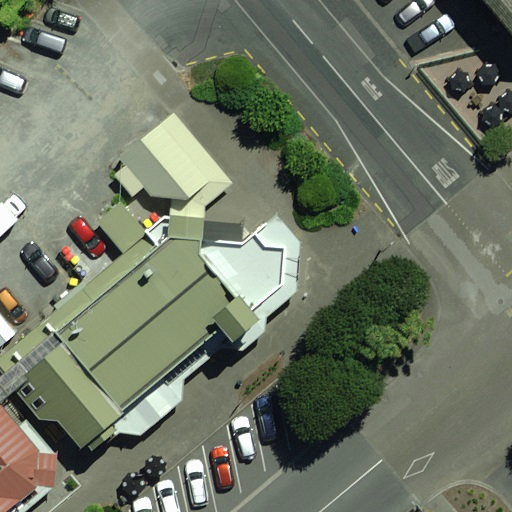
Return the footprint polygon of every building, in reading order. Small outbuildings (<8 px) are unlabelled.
[(511,0),(484,0),(511,34),(511,0)] [(174,112),(118,157),(152,196),(171,198),(170,217),(205,219),(206,206),(234,183),(174,112)] [(202,238),(201,255),(236,298),(239,296),(260,321),(298,290),(301,243),(278,213),(242,242),(202,238)] [(165,217),(0,352),(0,370),(39,419),(57,421),(80,449),(221,329),(233,343),(260,321),(239,296),(236,298),(201,255),(202,238),(204,230),(205,219),(170,217),(165,217)] [(0,511),(21,511),(54,486),(56,455),(26,418),(17,425),(0,404),(0,511)]
